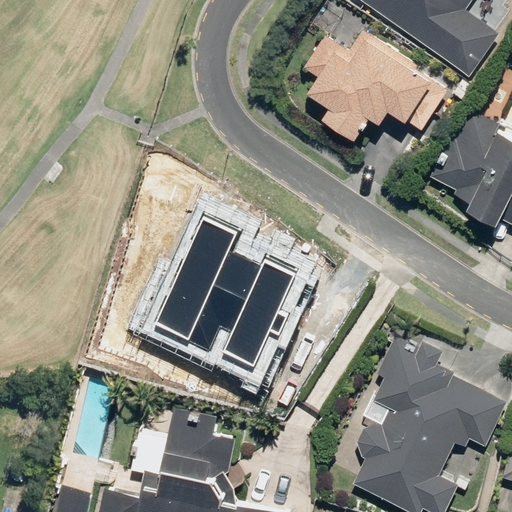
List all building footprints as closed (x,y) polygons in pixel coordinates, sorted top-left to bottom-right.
[(371,0),(473,70),(503,28),(469,5),(472,0),(371,0)] [(453,80),(367,23),(353,43),(328,27),(306,60),(322,71),(313,84),(336,99),(329,110),(362,132),(377,109),(387,115),(395,104),(424,123),(453,80)] [(511,123),(470,101),(431,175),(511,217),(511,123)] [(204,219),(155,324),(212,350),(222,328),(231,332),(221,353),(250,366),(294,270),(268,258),(263,268),(227,251),(236,233),(204,219)] [(368,452),(357,477),(424,508),(428,500),(449,511),(464,478),(443,468),(458,436),(468,441),(472,432),(490,440),(511,395),(456,370),(459,365),(442,357),(449,344),(427,334),(424,340),(400,329),(382,368),(389,371),(379,394),(393,401),(385,418),(368,423),(362,436),(368,452)] [(295,511),(296,509),(247,500),(249,493),(231,489),(241,434),(219,430),(222,409),(177,401),(172,428),(142,422),(133,468),(124,466),(120,485),(66,475),(59,511),(295,511)]
